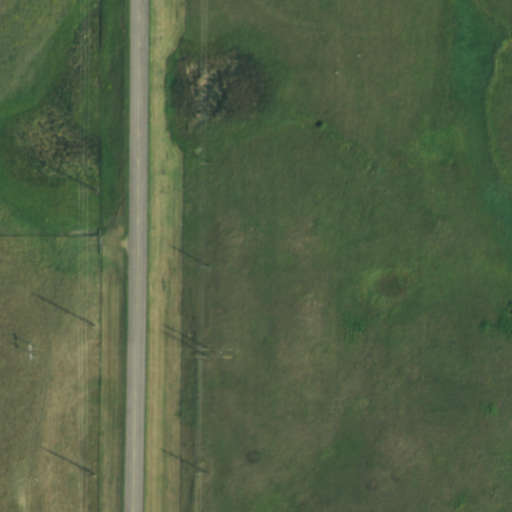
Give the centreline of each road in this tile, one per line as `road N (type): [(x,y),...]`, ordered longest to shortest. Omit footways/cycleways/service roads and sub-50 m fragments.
road 1 (tertiary): [(134,331),(135,0)]
road 2 (tertiary): [(129,511),(134,331)]
